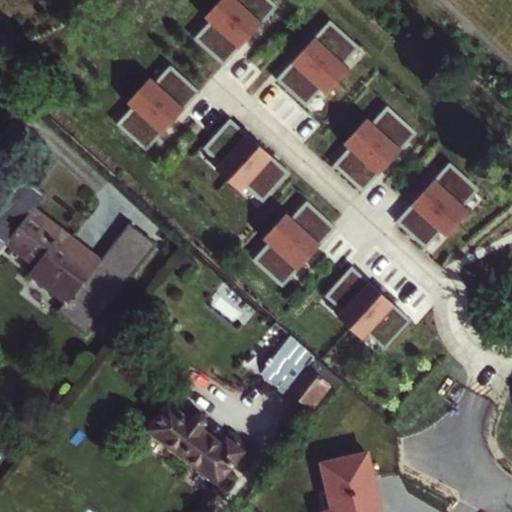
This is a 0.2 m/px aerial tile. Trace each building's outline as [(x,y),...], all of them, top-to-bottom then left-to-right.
[(220,0),(205,17),(210,22),(194,38),(224,65),(279,7),(271,0),(220,0)] [(321,89),(326,94),(350,67),(345,63),(360,46),(330,19),(276,80),(306,106),(321,89)] [(156,82),(151,77),(127,103),(132,108),(116,124),(146,151),(201,93),(172,65),(156,82)] [(372,122),(367,118),(343,144),(348,148),(332,165),(362,192),(417,133),(387,106),(372,122)] [(215,168),(242,192),(246,187),(263,202),(290,172),(229,118),(203,148),(220,163),(215,168)] [(441,233),(446,237),(469,210),(464,206),(479,189),(449,163),(396,223),(426,250),(441,233)] [(0,234),(9,242),(13,238),(12,237),(38,205),(40,206),(50,193),(28,175),(1,207),(0,206),(0,234)] [(292,217),(287,213),(263,239),(268,243),(252,260),(282,287),(337,228),(307,201),(292,217)] [(38,205),(12,237),(13,238),(40,260),(30,273),(65,302),(58,310),(86,333),(158,246),(133,225),(104,259),(40,206),(38,205)] [(337,316),(363,340),(368,335),(384,350),(411,321),(352,266),(325,296),(341,311),(337,316)] [(343,382),(292,334),(271,358),(270,357),(265,362),(266,363),(259,372),(277,387),(280,382),(286,387),(284,389),(309,410),(330,385),(336,390),(343,382)] [(196,417),(174,400),(152,426),(221,482),(248,449),(230,434),(224,441),(207,427),(211,417),(206,412),(199,413),(196,417)]
